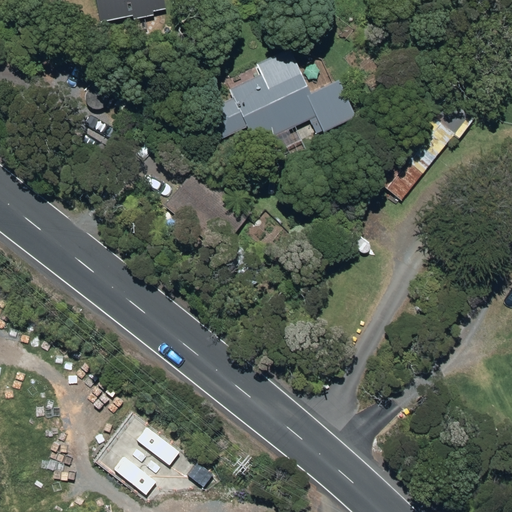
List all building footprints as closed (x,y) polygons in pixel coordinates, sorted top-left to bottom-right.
[(86,0),(92,23),(159,10),(157,0),(86,0)] [(221,90),(248,146),(310,117),(317,132),(347,118),(329,80),(302,93),(281,48),(249,64),(253,74),(221,90)] [(398,200),(448,135),(450,137),(467,114),(431,87),(416,108),(421,113),(371,179),(398,200)] [(120,88),(108,105),(122,115),(134,97),(120,88)] [(247,213),(193,165),(153,210),(207,257),(247,213)] [(306,308),(347,278),(333,260),(293,290),(306,308)] [(511,333),(507,328),(490,346),(507,362),(511,357),(511,333)] [(500,392),(477,387),(468,421),(492,427),(500,392)]
